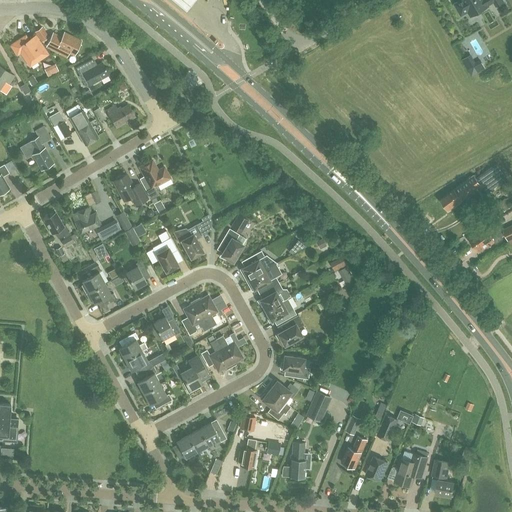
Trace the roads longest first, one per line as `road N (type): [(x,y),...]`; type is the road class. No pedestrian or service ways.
road 1 (primary): [(132,0),(389,231),(511,386)]
road 2 (primary): [(511,364),(325,154),(155,0)]
road 3 (residential): [(20,210),(166,125),(113,41),(90,22),(48,9),(5,10)]
road 4 (residential): [(146,436),(265,363),(262,340),(233,288),(200,275),(90,336)]
road 5 (residential): [(180,500),(0,485)]
road 6 (residential): [(90,336),(20,210)]
road 7 (residential): [(310,511),(180,500)]
